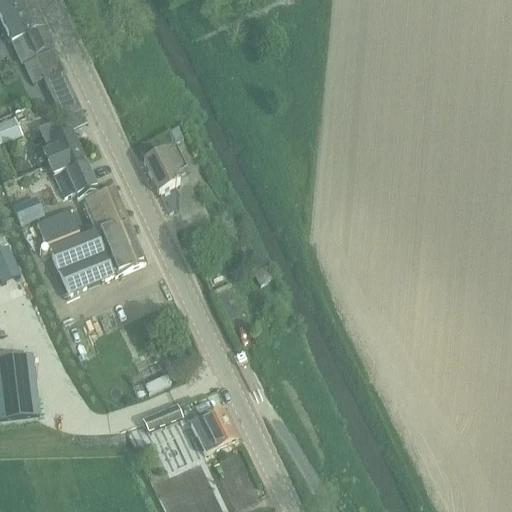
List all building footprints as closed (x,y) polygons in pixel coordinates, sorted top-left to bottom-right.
[(0,3),(0,20),(12,46),(22,68),(23,67),(33,88),(44,83),(45,85),(65,76),(65,75),(55,53),(30,0),(7,0),(6,0),(0,3)] [(15,122),(0,128),(0,150),(23,140),(15,122)] [(169,135),(170,135),(175,145),(183,141),(183,140),(178,131),(178,130),(169,135)] [(42,157),(47,168),(48,167),(54,179),(61,176),(87,164),(73,134),(49,145),(52,152),(42,157)] [(164,157),(144,167),(159,198),(160,198),(181,188),(177,179),(188,174),(186,170),(175,145),(162,152),(164,157)] [(101,193),(87,164),(61,176),(54,179),(48,167),(47,168),(53,181),(55,181),(64,202),(75,197),(77,203),(101,193)] [(47,254),(49,253),(68,298),(115,279),(116,282),(147,267),(116,193),(85,206),(95,232),(80,239),(70,213),(37,227),(47,254)] [(39,205),(15,216),(21,229),(45,219),(39,205)] [(0,252),(0,285),(1,287),(20,279),(8,249),(0,252)] [(172,354),(182,379),(191,375),(181,350),(172,354)] [(33,357),(0,360),(0,423),(41,418),(33,357)] [(150,386),(144,389),(148,396),(149,398),(170,388),(169,386),(165,378),(150,386)] [(143,426),(149,438),(183,422),(178,410),(143,426)] [(238,444),(236,439),(223,413),(202,423),(191,429),(205,460),(238,444)] [(174,481),(163,487),(172,505),(183,500),(174,481)]
